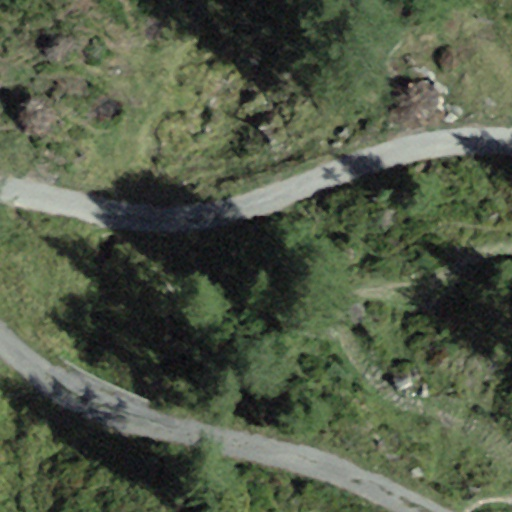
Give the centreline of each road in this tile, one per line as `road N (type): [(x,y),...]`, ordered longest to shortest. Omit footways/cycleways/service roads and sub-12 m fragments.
road 1 (residential): [(0,183),(119,199),(458,137),(511,138)]
road 2 (residential): [(465,511),(393,475),(84,379),(0,324)]
